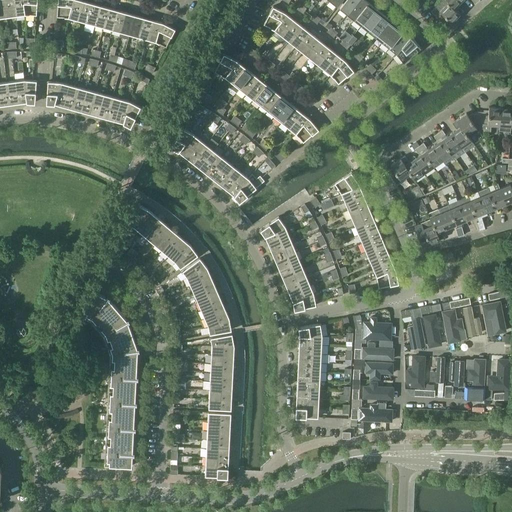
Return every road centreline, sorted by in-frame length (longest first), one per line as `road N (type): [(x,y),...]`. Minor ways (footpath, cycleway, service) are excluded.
road 1 (residential): [(280,321),(254,253),(200,186),(96,129),(39,118)]
road 2 (residential): [(159,495),(165,362),(140,295),(90,258)]
road 3 (residential): [(365,168),(340,132),(439,47),(434,41)]
road 4 (residential): [(365,168),(478,92),(511,94)]
road 5 (residential): [(301,476),(282,438),(280,321)]
road 6 (residential): [(503,405),(398,398),(398,353)]
road 7 (tertiary): [(159,495),(237,499),(301,476)]
road 8 (residential): [(248,0),(228,45),(178,19),(188,0)]
road 9 (tertiary): [(39,488),(159,495)]
